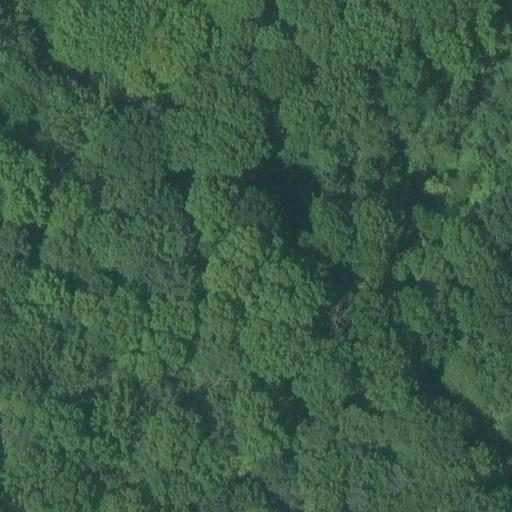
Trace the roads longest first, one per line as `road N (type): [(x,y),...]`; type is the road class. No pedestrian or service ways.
road 1 (track): [(406,377),(171,131),(0,25)]
road 2 (track): [(188,511),(406,377)]
road 3 (track): [(511,511),(406,377)]
road 4 (track): [(406,377),(511,313)]
